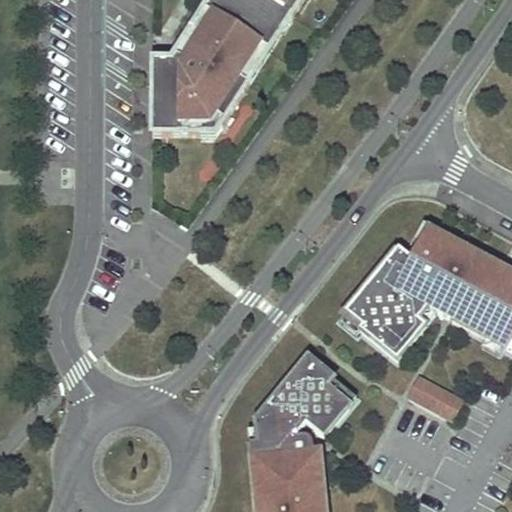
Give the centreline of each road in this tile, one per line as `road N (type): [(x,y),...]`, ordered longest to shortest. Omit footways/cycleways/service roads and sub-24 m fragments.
road 1 (secondary): [(476,0),(396,114),(152,410)]
road 2 (residential): [(90,0),(88,230),(59,324),(101,415)]
road 3 (secondary): [(189,455),(195,428),(227,375),(415,144)]
road 4 (secondary): [(415,144),(511,5)]
